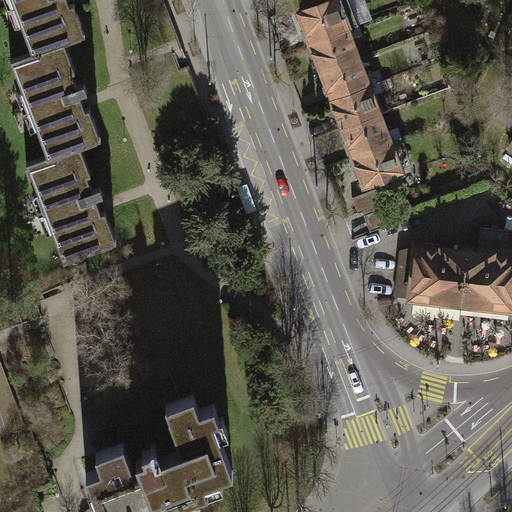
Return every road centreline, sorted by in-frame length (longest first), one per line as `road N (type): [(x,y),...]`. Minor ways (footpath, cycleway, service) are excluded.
road 1 (secondary): [(215,0),(348,354)]
road 2 (secondary): [(511,386),(444,391),(348,354)]
road 3 (secondary): [(348,354),(409,511)]
road 4 (secondary): [(511,427),(423,511)]
